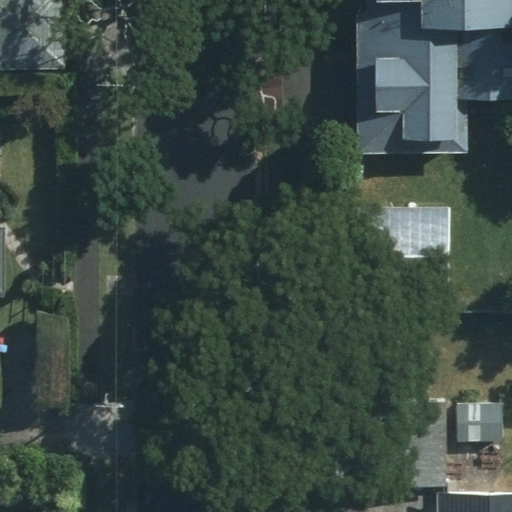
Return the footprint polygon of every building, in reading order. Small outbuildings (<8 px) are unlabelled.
[(0,0),(0,67),(60,69),(61,0),(0,0)] [(511,0),(356,0),(355,149),(467,150),(468,99),(511,98),(511,0)] [(454,213),(357,204),(350,292),(447,301),(454,213)] [(441,483),(444,402),(350,398),(347,479),(441,483)] [(511,511),(511,491),(433,492),(433,511),(511,511)]
